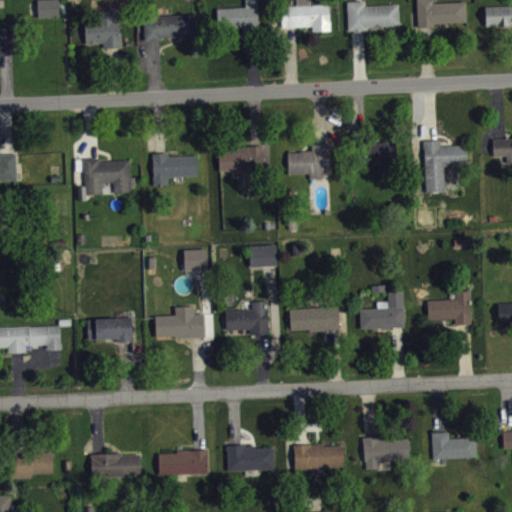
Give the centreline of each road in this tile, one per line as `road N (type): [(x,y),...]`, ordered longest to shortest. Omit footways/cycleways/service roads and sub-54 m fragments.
road 1 (residential): [(0,402),(511,377)]
road 2 (residential): [(0,103),(511,78)]
